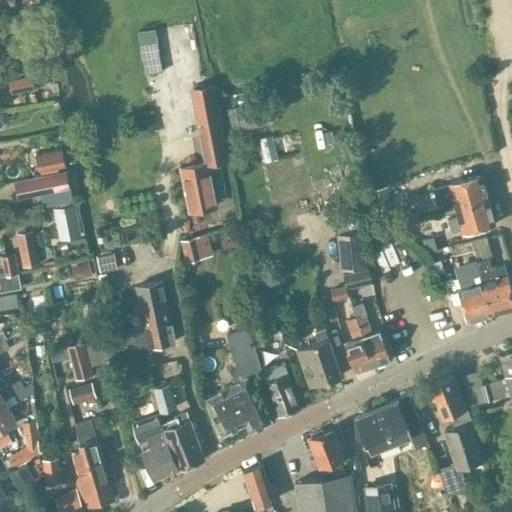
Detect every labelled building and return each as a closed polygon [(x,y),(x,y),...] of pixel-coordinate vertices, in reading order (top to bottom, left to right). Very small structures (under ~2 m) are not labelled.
[(35,90),(32,76),(8,81),(11,94),(35,90)] [(213,83),(192,87),(206,161),(218,159),(227,157),(213,83)] [(274,120),(269,99),(237,106),(241,127),(274,120)] [(0,122),(9,121),(8,111),(0,112),(0,122)] [(64,149),(36,155),(40,171),(67,165),(64,149)] [(225,194),(218,159),(206,161),(181,167),(190,209),(216,203),(214,196),(225,194)] [(67,171),(38,177),(41,192),(40,193),(43,206),(74,200),(71,186),(70,186),(67,171)] [(456,206),(489,198),(482,173),(449,182),(450,183),(434,188),(438,204),(454,199),(456,206)] [(383,185),(371,188),(374,208),(387,205),(383,185)] [(369,193),(355,196),(357,208),(371,205),(369,193)] [(489,198),(456,206),(458,215),(449,218),(452,231),(462,228),(463,233),(496,224),(489,198)] [(76,221),(68,205),(51,214),(59,229),(76,221)] [(365,264),(362,229),(338,231),(341,266),(365,264)] [(208,234),(183,241),(188,260),(213,253),(208,234)] [(264,235),(253,238),(257,254),(268,251),(264,235)] [(437,248),(434,236),(422,239),(425,251),(437,248)] [(487,236),(471,240),(476,258),(477,261),(492,312),(511,306),(511,288),(504,262),(491,265),(489,258),(493,257),(487,236)] [(35,242),(19,245),(23,265),(38,262),(35,242)] [(8,245),(0,246),(0,255),(0,256),(1,262),(3,274),(4,276),(12,274),(8,254),(9,254),(8,245)] [(118,268),(114,251),(98,254),(102,271),(118,268)] [(93,275),(88,261),(71,266),(75,280),(93,275)] [(477,261),(455,267),(461,287),(458,287),(468,319),(470,319),(475,317),(492,312),(477,261)] [(372,282),(368,268),(343,274),(347,288),(372,282)] [(110,284),(107,273),(98,275),(101,286),(110,284)] [(0,276),(0,290),(2,290),(16,288),(13,274),(12,274),(4,276),(0,276)] [(279,274),(267,276),(268,288),(281,286),(279,274)] [(177,339),(165,278),(137,284),(145,324),(132,326),(136,346),(148,343),(148,344),(177,339)] [(348,295),(345,286),(330,289),(332,299),(348,295)] [(5,295),(0,295),(0,309),(18,306),(18,305),(15,293),(5,295)] [(114,304),(112,293),(102,295),(103,306),(114,304)] [(353,304),(356,314),(375,366),(384,362),(383,359),(390,357),(380,327),(372,330),(362,301),(353,304)] [(280,306),(264,309),(269,329),(270,329),(281,327),(285,326),(280,306)] [(375,366),(356,314),(347,317),(354,337),(344,341),(355,370),(362,367),(363,370),(375,366)] [(261,368),(249,327),(227,333),(237,366),(231,369),(236,380),(205,396),(224,432),(227,431),(231,432),(237,429),(238,425),(246,421),(251,430),(271,419),(248,375),(261,368)] [(342,374),(325,327),(316,330),(319,339),(296,347),(310,385),(342,374)] [(133,340),(131,328),(111,331),(114,344),(133,340)] [(269,331),(256,334),(258,344),(272,341),(269,331)] [(93,374),(85,341),(66,346),(75,379),(93,374)] [(479,369),(463,373),(472,403),(510,392),(511,398),(511,350),(500,354),(506,376),(482,383),(479,369)] [(137,355),(134,359),(135,364),(139,367),(144,366),(147,362),(146,357),(142,354),(137,355)] [(300,408),(285,361),(262,369),(278,415),(300,408)] [(466,402),(454,374),(428,384),(442,416),(448,413),(454,426),(444,429),(454,462),(438,467),(447,493),(447,495),(468,488),(461,468),(484,460),(471,420),(472,420),(471,416),(467,405),(466,405),(466,402)] [(0,400),(24,387),(20,379),(10,385),(8,382),(0,387),(0,400)] [(95,395),(91,381),(69,387),(73,401),(95,395)] [(178,407),(172,382),(155,386),(161,411),(178,407)] [(31,383),(24,387),(0,400),(0,430),(17,421),(23,417),(16,406),(20,403),(19,401),(33,393),(31,383)] [(428,442),(411,393),(390,401),(351,417),(364,449),(377,443),(381,453),(392,449),(388,439),(409,431),(416,448),(428,442)] [(154,478),(180,467),(169,439),(170,439),(164,421),(163,422),(160,411),(132,420),(138,439),(152,435),(157,444),(142,450),(154,478)] [(187,414),(164,421),(170,439),(169,439),(180,467),(204,457),(190,418),(189,419),(187,414)] [(88,463),(103,458),(94,428),(104,425),(101,415),(91,418),(91,417),(75,422),(81,444),(82,444),(88,463)] [(38,438),(35,419),(23,421),(26,445),(7,457),(14,468),(40,452),(38,438)] [(338,439),(333,426),(332,427),(332,428),(326,430),(326,429),(325,430),(322,432),(321,429),(312,433),(313,435),(310,437),(320,464),(346,455),(340,438),(338,439)] [(0,445),(11,440),(7,433),(0,436),(0,445)] [(108,479),(103,458),(88,463),(82,444),(81,444),(77,445),(78,449),(72,451),(76,464),(77,464),(79,470),(89,467),(94,484),(108,479)] [(42,472),(36,462),(28,467),(34,477),(42,472)] [(269,483),(262,462),(243,470),(254,500),(255,504),(256,509),(275,501),(274,496),(277,493),(274,484),(269,483)] [(33,478),(24,463),(11,471),(20,486),(33,478)] [(60,483),(57,463),(43,465),(45,485),(60,483)] [(114,498),(108,479),(94,484),(89,467),(79,470),(77,464),(76,464),(73,465),(84,506),(114,498)] [(356,511),(350,473),(294,481),(298,511),(356,511)] [(393,511),(389,482),(365,485),(368,511),(393,511)] [(77,493),(76,488),(55,497),(57,501),(58,501),(61,511),(85,511),(83,506),(79,497),(77,493)]
